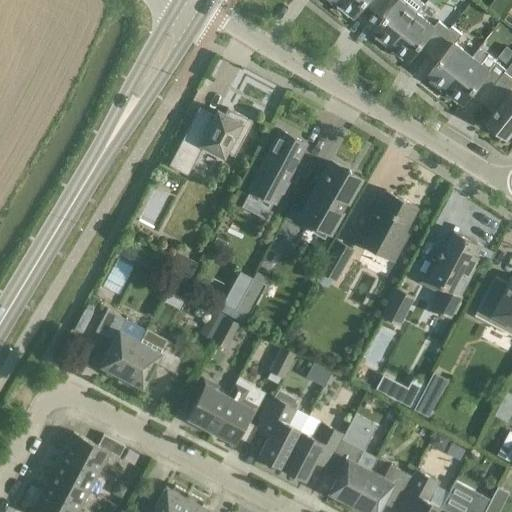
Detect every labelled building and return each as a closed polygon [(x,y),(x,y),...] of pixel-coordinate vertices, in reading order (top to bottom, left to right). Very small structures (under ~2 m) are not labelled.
[(371,0),(379,6),(383,0),(339,0),(338,2),(341,4),(338,8),(349,16),(352,13),(356,16),(368,0),(371,0)] [(393,45),(417,14),(424,5),(417,0),(383,0),(379,6),(388,14),(375,31),(379,34),(376,38),(387,47),(390,43),(393,45)] [(417,14),(393,45),(395,47),(392,51),(403,60),(406,56),(410,59),(424,42),(433,50),(449,30),(439,22),(434,27),(417,14)] [(447,88),(472,57),(455,44),(462,35),(452,27),(449,30),(433,50),(443,57),(429,74),(433,78),(430,81),(441,90),(444,86),(447,88)] [(483,99),(506,70),(488,55),(481,64),(472,57),(447,88),(450,91),(447,94),(458,103),(461,99),(465,103),(479,86),(488,93),(483,99)] [(506,70),(483,99),(498,110),(496,112),(496,113),(489,122),(492,124),(489,128),(502,139),(505,135),(508,137),(511,131),(511,77),(506,73),(507,71),(506,70)] [(199,107),(168,165),(186,175),(202,146),(223,157),(226,152),(233,156),(252,121),(227,108),(224,114),(217,110),(214,115),(199,107)] [(248,189),(267,199),(274,203),(306,144),(280,130),(248,189)] [(347,173),(330,163),(299,217),(308,223),(307,225),(308,225),(311,221),(328,231),(357,181),(347,176),(350,171),(349,171),(347,173)] [(417,206),(385,190),(372,214),(369,213),(354,240),(393,260),(407,233),(404,231),(417,206)] [(461,297),(458,296),(478,257),(471,253),(476,243),(453,231),(435,265),(430,263),(421,281),(439,291),(430,308),(450,319),(461,297)] [(316,270),(335,281),(353,249),(335,238),(316,270)] [(119,240),(113,252),(136,263),(142,251),(119,240)] [(176,252),(170,264),(192,276),(199,263),(176,252)] [(234,309),(252,278),(240,271),(223,303),(234,309)] [(252,278),(234,309),(246,316),(261,292),(264,293),(271,280),(256,271),(252,278)] [(182,293),(189,280),(177,274),(170,286),(182,293)] [(495,275),(473,315),(488,323),(492,314),(511,325),(511,275),(508,282),(495,275)] [(378,315),(397,326),(413,297),(394,286),(378,315)] [(225,316),(226,316),(211,308),(198,334),(212,341),(225,316)] [(118,381),(140,341),(146,330),(107,309),(95,331),(113,341),(100,366),(106,369),(104,374),(118,381)] [(225,317),(225,316),(212,341),(226,348),(239,324),(225,317)] [(146,330),(140,341),(118,381),(133,389),(135,385),(142,388),(155,363),(173,373),(185,350),(146,330)] [(268,370),(282,378),(295,353),(281,346),(268,370)] [(381,377),(377,391),(402,398),(406,384),(381,377)] [(425,383),(413,377),(400,402),(412,408),(425,383)] [(210,429),(228,396),(215,390),(217,386),(203,379),(196,393),(199,395),(187,417),(210,429)] [(210,429),(233,442),(237,435),(250,442),(255,432),(258,426),(249,421),(256,407),(243,400),(248,390),(235,383),(228,396),(210,429)] [(281,467),(300,431),(308,416),(295,409),(295,400),(277,390),(258,426),(255,432),(267,438),(258,455),(281,467)] [(506,420),(511,408),(511,394),(505,391),(493,413),(506,420)] [(352,504),(369,470),(356,463),(376,425),(354,413),(343,434),(343,435),(329,462),(341,469),(329,492),(352,504)] [(329,462),(343,435),(343,434),(308,416),(300,431),(281,467),(304,479),(313,462),(325,469),(328,462),(329,462)] [(63,453),(99,472),(110,452),(119,457),(125,446),(103,434),(97,445),(73,432),(63,453)] [(63,453),(52,472),(89,491),(99,472),(63,453)] [(399,499),(412,476),(390,465),(383,477),(369,470),(352,504),(366,511),(376,511),(387,493),(399,499)] [(437,511),(440,508),(427,501),(437,482),(415,470),(412,476),(399,499),(396,506),(406,511),(437,511)] [(52,472),(42,491),(78,511),(89,491),(52,472)] [(178,511),(189,493),(174,485),(172,490),(165,486),(152,511),(141,506),(137,511),(178,511)] [(498,511),(509,492),(497,486),(483,511),(498,511)] [(77,511),(78,511),(42,491),(31,511),(32,511),(77,511)] [(189,493),(178,511),(205,511),(208,508),(201,505),(203,501),(189,493)] [(447,495),(440,508),(437,511),(479,511),(460,502),(447,495)] [(103,510),(106,511),(114,511),(117,507),(107,502),(103,510)]
